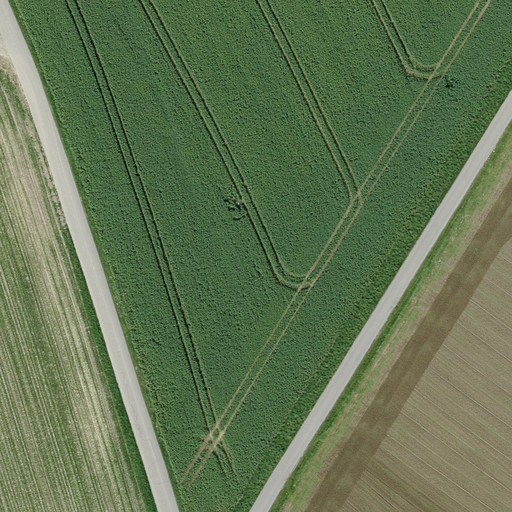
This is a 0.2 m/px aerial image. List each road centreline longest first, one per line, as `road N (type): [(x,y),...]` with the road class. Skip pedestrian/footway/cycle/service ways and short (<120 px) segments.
road 1 (unclassified): [(169,511),(18,49)]
road 2 (unclassified): [(511,105),(259,511)]
